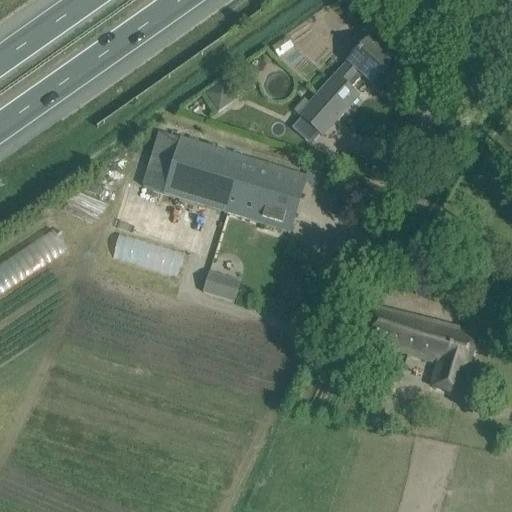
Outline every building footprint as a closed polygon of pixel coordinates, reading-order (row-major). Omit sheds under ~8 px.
[(335,76),(299,116),(322,138),(359,97),(347,87),(360,73),(373,84),(374,83),(377,85),(384,85),(394,74),(393,69),(390,66),(392,63),(367,41),(336,77),(335,76)] [(158,133),(142,187),(164,194),(164,195),(289,234),(305,183),(306,178),(181,140),(158,133)] [(375,160),(370,178),(402,187),(416,163),(403,156),(398,166),(375,160)] [(451,249),(461,232),(448,224),(445,228),(439,224),(431,237),(451,249)] [(173,271),(177,251),(115,239),(111,259),(173,271)] [(462,390),(478,333),(373,307),(364,341),(439,361),(434,383),(462,390)] [(368,410),(380,413),(386,393),(373,390),(368,410)]
